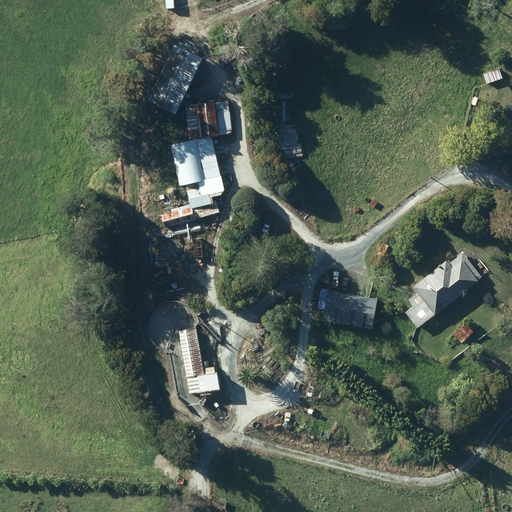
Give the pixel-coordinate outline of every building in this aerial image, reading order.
[(173,0),(163,0),(164,9),(174,8),(173,0)] [(175,47),(172,45),(145,101),(175,115),(202,59),(196,56),(199,50),(178,40),(175,47)] [(499,68),(481,75),(486,86),(503,79),(499,68)] [(184,105),(187,138),(208,136),(230,134),(227,102),(184,105)] [(294,124),(277,126),(280,159),(304,157),(303,144),(296,144),(294,124)] [(208,136),(168,146),(178,187),(183,186),(188,205),(160,212),(164,228),(219,214),(215,200),(211,201),(210,196),(222,193),(208,136)] [(202,236),(192,238),(195,257),(206,255),(202,236)] [(389,246),(379,242),(370,262),(379,266),(389,246)] [(416,328),(480,276),(461,253),(450,261),(448,258),(410,289),(415,294),(406,302),(411,308),(405,314),(416,328)] [(164,277),(149,279),(150,289),(175,284),(172,266),(163,268),(164,277)] [(377,299),(319,289),(316,309),(323,311),(322,321),(372,329),(377,299)] [(473,329),(463,320),(451,334),(461,343),(473,329)] [(197,327),(178,330),(188,394),(219,389),(216,370),(204,372),(197,327)]
